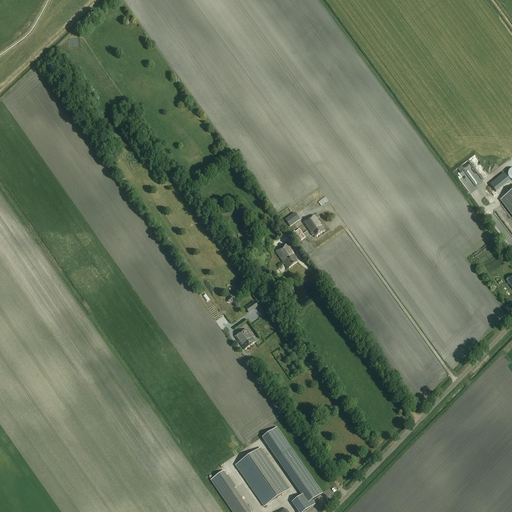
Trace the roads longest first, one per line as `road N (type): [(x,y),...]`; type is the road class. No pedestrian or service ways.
road 1 (unclassified): [(331,511),(511,324)]
road 2 (track): [(346,495),(231,335),(231,326),(254,311)]
road 3 (track): [(419,419),(299,261)]
